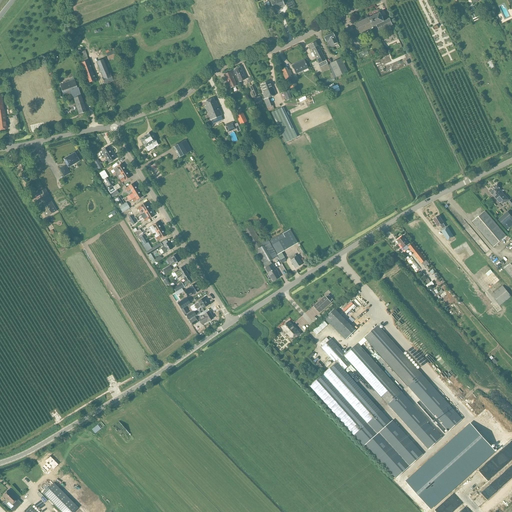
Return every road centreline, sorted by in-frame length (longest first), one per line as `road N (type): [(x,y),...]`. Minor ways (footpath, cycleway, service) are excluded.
road 1 (tertiary): [(231,323),(416,207),(511,159)]
road 2 (residential): [(113,124),(165,102),(222,63),(379,0)]
road 3 (tertiary): [(0,463),(231,323)]
road 4 (tertiary): [(231,323),(113,124)]
